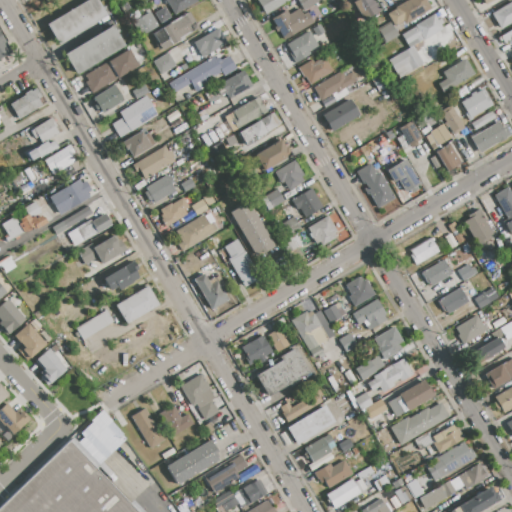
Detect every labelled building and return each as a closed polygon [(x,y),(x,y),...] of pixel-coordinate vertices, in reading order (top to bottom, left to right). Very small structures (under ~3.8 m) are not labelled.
[(45,24),(85,0),(96,0),(106,16),(57,44),(45,24)] [(165,0),(196,0),(197,1),(174,15),(165,0)] [(256,0),(289,0),(264,14),(256,0)] [(297,0),(316,0),(318,2),(304,10),(297,0)] [(356,0),(373,0),(379,10),(363,20),(353,2),(356,0)] [(393,27),(390,22),(386,15),(395,10),(394,8),(407,0),(424,0),(430,9),(405,24),(404,21),(393,27)] [(490,14),(511,1),(511,21),(499,29),(490,14)] [(169,17),(164,7),(153,13),(159,23),(169,17)] [(271,20),(286,11),(288,13),(297,8),(302,16),(307,12),(313,23),(283,41),(271,20)] [(156,27),(150,12),(135,18),(141,33),(156,27)] [(152,34),(170,24),(170,25),(182,18),(181,17),(189,12),(197,26),(178,38),(179,40),(161,50),(152,34)] [(401,35),(415,27),(414,25),(433,14),(436,19),(440,17),(443,22),(439,25),(442,29),(422,40),(421,38),(408,46),(401,35)] [(378,29),(390,22),(393,27),(399,36),(386,43),(378,29)] [(63,55),(113,26),(125,46),(75,75),(63,55)] [(193,42),(217,28),(226,43),(223,45),(225,49),(208,58),(206,55),(202,57),(193,42)] [(501,36),(511,29),(511,42),(510,39),(505,42),(501,36)] [(286,45),(310,31),(318,46),(309,51),(310,53),(294,63),(288,53),(290,52),(286,45)] [(0,33),(11,52),(0,57),(0,33)] [(388,60),(412,46),(422,64),(401,76),(397,70),(394,72),(388,60)] [(108,62),(128,50),(137,66),(117,77),(108,62)] [(152,62),(169,52),(176,66),(160,75),(152,62)] [(167,84),(213,58),(216,63),(230,55),(236,67),(222,76),(220,73),(193,88),(190,83),(173,93),(167,84)] [(297,68),(312,59),(314,62),(324,56),(333,70),(309,84),(305,78),(303,79),(297,68)] [(441,72),(465,58),(473,73),(442,92),(437,84),(445,79),(441,72)] [(85,76),(105,64),(114,80),(90,94),(83,82),(87,80),(85,76)] [(313,88),(334,76),(336,80),(354,69),(360,80),(335,94),(334,93),(321,101),(313,88)] [(220,84),(243,70),(252,85),(228,99),(220,84)] [(372,81),(381,75),(388,87),(378,92),(372,81)] [(131,91),(144,84),(148,92),(136,99),(131,91)] [(93,97),(114,85),(123,101),(102,113),(93,97)] [(10,104),(24,96),(23,94),(32,89),(32,90),(36,88),(42,97),(38,100),(41,106),(18,119),(10,104)] [(459,103),(483,89),(492,105),(469,119),(459,103)] [(226,114),(259,95),(268,111),(255,118),(253,115),(233,126),(226,114)] [(118,112),(146,96),(157,115),(119,137),(111,124),(121,118),(118,112)] [(321,116),(349,100),(357,115),(330,131),(321,116)] [(439,112),(450,105),(463,128),(452,135),(450,132),(447,134),(442,124),(445,122),(439,112)] [(237,133),(273,111),(280,123),(268,130),(269,132),(245,146),(237,133)] [(471,123),(491,111),(495,118),(475,130),(471,123)] [(29,131),(51,118),(56,126),(54,127),(58,134),(41,143),(37,137),(33,139),(29,131)] [(398,128),(410,121),(421,139),(402,150),(395,139),(402,135),(398,128)] [(467,137),(478,131),(479,133),(497,122),(501,128),(504,126),(509,135),(478,152),(474,144),(472,145),(467,137)] [(449,138),(441,124),(427,131),(434,145),(449,138)] [(120,143),(142,131),(151,146),(132,157),(127,149),(125,151),(120,143)] [(254,155),(281,139),(290,155),(263,171),(254,155)] [(434,152),(448,144),(459,163),(445,171),(441,165),(434,169),(428,159),(435,155),(434,152)] [(43,160),(69,145),(74,152),(72,153),(73,155),(71,156),(74,162),(52,175),(43,160)] [(134,164),(164,146),(167,151),(169,149),(173,156),(171,157),(173,161),(142,179),(134,164)] [(386,171),(405,159),(420,184),(416,186),(418,189),(410,194),(408,190),(404,193),(397,180),(393,182),(386,171)] [(273,173),(295,161),(303,175),(301,176),(304,181),(287,191),(282,182),(280,184),(273,173)] [(356,172),(370,163),(376,174),(380,172),(394,198),(377,208),(369,193),(366,194),(363,189),(365,187),(356,172)] [(144,187),(165,175),(167,178),(170,176),(174,183),(171,185),(174,191),(153,203),(151,200),(148,201),(143,193),(146,191),(144,187)] [(48,197),(78,179),(81,184),(84,181),(90,191),(86,193),(89,197),(58,215),(54,207),(50,210),(46,202),(50,200),(48,197)] [(180,184),(190,179),(194,186),(184,192),(180,184)] [(493,195),(506,187),(511,197),(511,220),(509,222),(493,195)] [(22,195),(33,188),(36,193),(25,200),(22,195)] [(291,200),(311,188),(323,207),(305,217),(300,209),(297,210),(291,200)] [(265,195),(277,189),(284,201),(273,208),(265,195)] [(202,197),(209,193),(214,203),(208,206),(202,197)] [(160,210),(182,197),(188,207),(184,209),(187,214),(164,227),(160,219),(162,218),(160,215),(162,214),(160,210)] [(190,207),(202,200),(207,208),(195,215),(190,207)] [(229,211),(247,201),(271,244),(254,254),(229,211)] [(30,217),(28,214),(25,208),(35,203),(40,211),(30,217)] [(61,221),(87,206),(91,213),(65,228),(61,221)] [(90,221),(104,213),(111,225),(97,233),(90,221)] [(463,222),(479,213),(492,235),(476,244),(463,222)] [(0,224),(13,217),(18,224),(21,222),(19,219),(28,214),(30,217),(34,224),(43,219),(46,223),(33,230),(31,227),(9,240),(0,224)] [(175,231),(203,214),(209,224),(213,222),(218,230),(181,252),(177,244),(181,242),(175,231)] [(282,222),(293,215),(300,229),(294,232),(290,235),(282,222)] [(307,228),(328,215),(337,231),(333,233),(336,238),(322,246),(319,241),(316,243),(313,238),(311,239),(307,233),(309,232),(307,228)] [(511,220),(511,234),(510,236),(503,225),(509,222),(511,220)] [(66,233),(76,227),(84,241),(74,247),(66,233)] [(294,232),(301,245),(291,250),(284,238),(290,235),(294,232)] [(76,251),(92,242),(94,246),(114,234),(118,242),(120,240),(126,250),(101,264),(97,257),(84,265),(76,251)] [(405,251),(431,236),(439,251),(414,266),(405,251)] [(227,259),(229,258),(223,247),(236,239),(258,278),(243,287),(227,259)] [(204,261),(211,256),(216,264),(208,268),(204,261)] [(419,274),(442,261),(450,274),(430,286),(428,283),(426,285),(419,274)] [(111,275),(130,264),(131,267),(135,265),(137,270),(134,272),(138,279),(117,291),(112,283),(115,281),(111,275)] [(456,272),(468,265),(474,275),(451,288),(446,281),(458,275),(456,272)] [(192,279),(203,273),(219,301),(209,307),(192,279)] [(345,285),(360,276),(363,281),(365,280),(374,295),(354,307),(348,297),(350,295),(345,285)] [(113,305),(147,286),(158,304),(124,324),(113,305)] [(436,301),(459,288),(467,302),(446,314),(444,310),(442,311),(436,301)] [(473,299),(484,293),(490,303),(479,309),(473,299)] [(0,305),(6,300),(24,319),(7,335),(0,328),(0,305)] [(352,315),(377,301),(385,314),(383,315),(385,320),(371,328),(366,320),(357,325),(352,315)] [(321,312),(338,302),(345,315),(328,325),(321,312)] [(76,328),(106,310),(113,322),(83,340),(76,328)] [(289,320),(305,311),(308,317),(313,314),(328,339),(318,345),(324,355),(318,358),(316,356),(311,359),(289,320)] [(455,328),(476,315),(485,331),(462,345),(457,335),(459,334),(455,328)] [(494,332),(511,321),(511,347),(509,349),(506,345),(503,347),(494,332)] [(27,324),(44,343),(25,360),(18,352),(22,349),(12,337),(27,324)] [(372,339),(393,327),(402,341),(400,343),(402,348),(384,359),(372,339)] [(266,335),(279,328),(286,340),(273,347),(266,335)] [(338,341),(348,335),(355,346),(345,353),(338,341)] [(242,348),(261,336),(271,352),(251,364),(242,348)] [(476,361),(503,350),(498,339),(471,350),(476,361)] [(48,349),(65,369),(47,386),(39,377),(44,372),(34,361),(48,349)] [(354,368),(368,360),(368,362),(378,356),(384,367),(361,380),(354,368)] [(254,375),(281,359),(294,380),(267,396),(254,375)] [(373,376),(402,359),(411,374),(382,392),(379,386),(370,391),(366,384),(375,379),(373,376)] [(482,374),(501,363),(502,365),(511,359),(511,376),(509,378),(510,380),(492,390),(482,374)] [(343,367),(348,364),(355,374),(349,377),(343,367)] [(179,386),(199,374),(214,399),(210,401),(217,412),(203,420),(194,405),(191,407),(179,386)] [(386,403),(425,380),(434,395),(405,412),(405,411),(394,417),(386,403)] [(0,384),(8,394),(0,400),(0,384)] [(493,397),(511,386),(511,407),(502,413),(493,397)] [(277,408),(285,422),(320,403),(315,392),(288,407),(286,403),(277,408)] [(372,405),(367,407),(360,411),(353,399),(365,393),(372,405)] [(367,407),(372,405),(381,399),(386,409),(373,417),(367,407)] [(388,428),(407,417),(405,414),(412,411),(414,415),(426,408),(428,410),(441,403),(449,417),(398,446),(388,428)] [(0,409),(6,404),(14,414),(19,409),(28,419),(10,436),(0,425),(0,409)] [(158,414),(172,406),(179,418),(187,414),(193,424),(171,437),(158,414)] [(285,428),(324,406),(333,422),(294,445),(285,428)] [(129,416),(143,408),(163,441),(148,450),(129,416)] [(200,428),(208,423),(213,431),(205,436),(200,428)] [(431,438),(452,425),(454,430),(457,428),(463,438),(437,453),(431,443),(434,442),(431,438)] [(303,448),(328,434),(332,441),(326,445),(330,451),(311,462),(303,448)] [(338,445),(348,439),(353,446),(342,452),(338,445)] [(165,465),(208,440),(219,458),(176,484),(165,465)] [(425,469),(438,462),(436,458),(462,442),(466,449),(469,447),(475,457),(433,482),(425,469)] [(0,511),(0,509),(69,443),(135,511),(0,511)] [(204,478),(223,467),(222,465),(239,455),(246,467),(235,474),(237,477),(212,492),(204,478)] [(313,473),(329,463),(332,468),(344,461),(351,474),(328,488),(324,482),(320,484),(317,479),(317,480),(313,473)] [(417,498),(448,480),(449,482),(456,477),(456,476),(477,464),(483,473),(484,472),(487,476),(464,489),(462,486),(454,491),(455,492),(424,510),(417,498)] [(361,480),(360,478),(357,474),(369,467),(373,473),(361,480)] [(372,483),(384,476),(389,485),(377,491),(372,483)] [(237,491),(261,477),(265,484),(262,486),(266,493),(245,505),(237,491)] [(324,494),(350,479),(353,483),(360,478),(361,480),(366,489),(333,508),(329,502),(327,504),(325,500),(327,499),(324,494)] [(396,490),(391,483),(399,479),(403,486),(396,490)] [(405,484),(414,479),(423,493),(413,499),(405,484)] [(393,492),(396,490),(403,486),(411,499),(400,505),(393,492)] [(448,511),(490,486),(498,500),(477,511),(448,511)] [(213,505),(232,494),(238,503),(224,511),(221,506),(215,509),(213,505)] [(246,511),(268,499),(275,511),(246,511)] [(362,511),(361,510),(380,499),(388,511),(362,511)]
